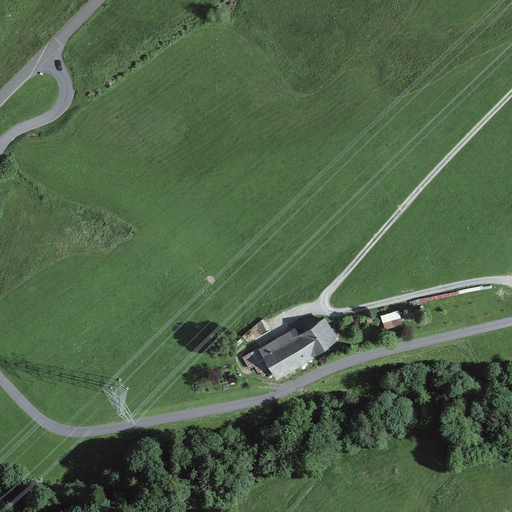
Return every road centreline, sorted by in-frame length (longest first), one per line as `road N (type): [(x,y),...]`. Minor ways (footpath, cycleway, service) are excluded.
road 1 (track): [(511,93),(324,298),(340,314),(511,282)]
road 2 (unclassified): [(0,100),(100,0)]
